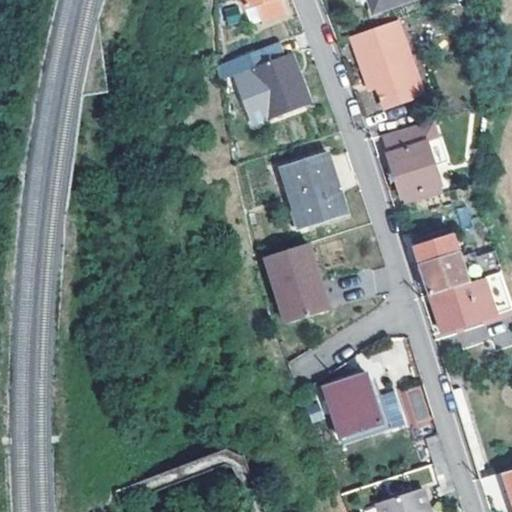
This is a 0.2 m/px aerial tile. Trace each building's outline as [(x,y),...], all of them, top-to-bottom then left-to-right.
[(285,13),(280,0),(239,0),(243,9),(253,5),(259,22),(285,13)] [(371,0),(375,10),(408,0),(371,0)] [(248,26),(259,22),(253,5),(243,9),(248,26)] [(352,35),(367,81),(375,78),(378,87),(385,108),(424,95),(398,19),(352,35)] [(255,65),(251,67),(272,119),(312,103),(291,51),(282,54),(277,41),(250,49),(255,65)] [(250,49),(227,57),(233,74),(251,67),(255,65),(250,49)] [(370,90),(378,87),(375,78),(367,81),(370,90)] [(443,193),(421,123),(412,126),(382,136),(404,203),(443,193)] [(347,215),(329,151),(284,164),(293,194),(297,210),(305,209),(310,226),(347,215)] [(297,230),(310,226),(305,209),(297,210),(293,194),(288,195),(297,230)] [(430,294),(469,281),(459,251),(458,252),(452,235),(414,246),(430,294)] [(308,242),(267,255),(286,321),(328,309),(308,242)] [(430,294),(443,332),(511,309),(511,297),(502,271),(469,281),(430,294)] [(321,390),(339,441),(381,426),(363,375),(321,390)] [(381,426),(339,441),(342,449),(384,434),(381,426)] [(425,437),(431,455),(434,465),(443,490),(455,487),(447,461),(444,451),(438,433),(425,437)] [(425,511),(429,511),(422,490),(377,506),(378,511),(425,511)]
